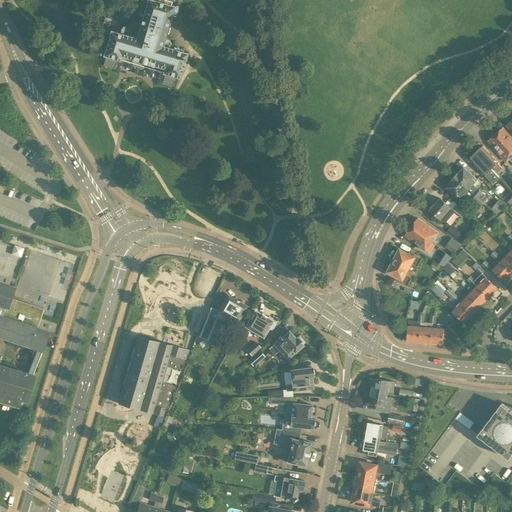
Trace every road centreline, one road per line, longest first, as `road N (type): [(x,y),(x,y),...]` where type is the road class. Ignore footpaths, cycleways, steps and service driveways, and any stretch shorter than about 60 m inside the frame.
road 1 (primary): [(124,231),(84,309),(24,511)]
road 2 (primary): [(51,511),(119,268),(134,246)]
road 3 (tertiary): [(124,231),(40,102),(0,22)]
road 4 (primary): [(379,228),(511,77)]
road 5 (tertiary): [(353,332),(322,511)]
road 6 (primary): [(511,374),(412,360),(353,332)]
